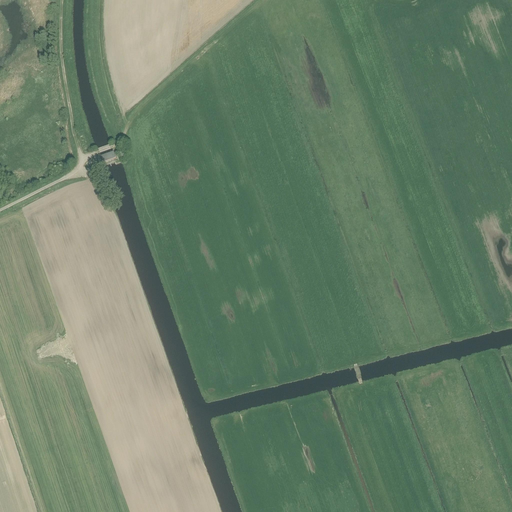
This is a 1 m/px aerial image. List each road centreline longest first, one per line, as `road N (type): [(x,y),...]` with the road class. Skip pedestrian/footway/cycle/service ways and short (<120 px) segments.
road 1 (track): [(123,135),(136,107),(259,0)]
road 2 (track): [(81,159),(64,73),(61,0)]
road 3 (unclassified): [(0,209),(69,175),(123,135)]
